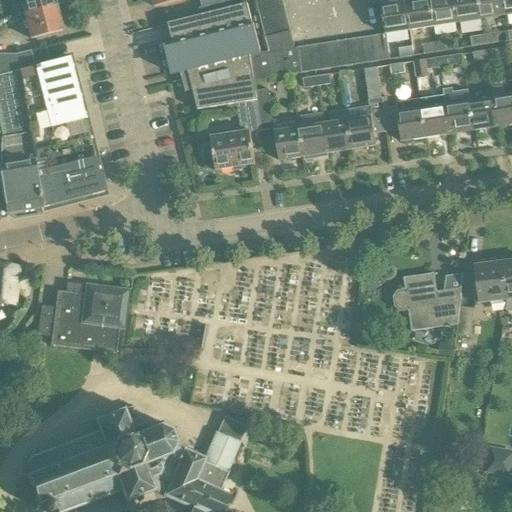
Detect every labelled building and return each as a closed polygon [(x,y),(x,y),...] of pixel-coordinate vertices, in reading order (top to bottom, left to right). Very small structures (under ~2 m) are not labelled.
[(53,0),(20,0),(24,15),(56,7),(53,0)] [(200,0),(203,8),(200,9),(200,10),(239,0),(200,0)] [(283,0),(262,0),(257,2),(260,14),(285,7),(283,0)] [(411,31),(435,27),(430,0),(404,0),(405,2),(407,2),(411,31)] [(430,0),(435,27),(459,23),(455,0),(430,0)] [(455,0),(459,23),(483,20),(479,0),(455,0)] [(479,0),(483,20),(507,16),(504,0),(479,0)] [(405,2),(382,6),(386,35),(411,31),(407,2),(405,2)] [(251,55),(262,54),(255,24),(253,24),(248,4),(169,24),(174,45),(165,46),(175,84),(183,82),(186,93),(188,93),(186,87),(192,86),(199,111),(237,105),(258,102),(256,92),(255,81),(251,55)] [(56,7),(24,15),(30,39),(62,31),(56,7)] [(288,19),(285,7),(260,14),(263,26),(288,19)] [(291,31),(288,19),(263,26),(266,38),(291,31)] [(262,54),(251,55),(255,81),(303,73),(299,48),(296,49),(291,31),(266,38),(269,52),(266,52),(267,53),(262,54)] [(498,34),(484,36),(486,46),(499,44),(498,34)] [(390,60),(386,35),(373,37),(377,62),(390,60)] [(486,46),(484,36),(471,38),(473,48),(486,46)] [(377,62),(373,37),(362,38),(365,64),(377,62)] [(362,38),(349,40),(353,66),(365,64),(362,38)] [(349,40),(336,42),(340,68),(353,66),(349,40)] [(437,43),(439,53),(452,51),(450,41),(437,43)] [(340,68),(336,42),(323,44),(327,70),(340,68)] [(439,53),(437,43),(423,45),(424,55),(439,53)] [(323,44),(311,46),(315,71),(327,70),(323,44)] [(311,46),(299,48),(303,73),(315,71),(311,46)] [(400,59),(414,57),(412,47),(399,49),(400,59)] [(500,49),(487,51),(488,61),(502,59),(500,49)] [(488,61),(487,51),(473,54),(475,63),(488,61)] [(0,125),(2,134),(13,136),(29,133),(31,148),(40,209),(103,193),(69,58),(34,67),(30,52),(15,56),(0,55),(0,125)] [(462,55),(439,59),(441,70),(464,66),(462,55)] [(441,70),(439,59),(413,63),(418,91),(432,88),(429,72),(441,70)] [(405,64),(391,66),(392,76),(406,74),(405,64)] [(511,96),(506,97),(502,75),(491,77),(494,99),(499,128),(511,125),(511,96)] [(330,76),(317,78),(318,87),(332,85),(330,76)] [(318,87),(317,78),(303,80),(305,89),(318,87)] [(468,90),(453,93),(453,89),(443,91),(445,101),(446,106),(451,135),(475,131),(470,103),(468,90)] [(269,90),(256,92),(258,102),(262,125),(274,123),(274,122),(269,90)] [(397,107),(385,109),(388,133),(401,131),(402,143),(427,139),(423,110),(422,110),(421,99),(397,103),(397,107)] [(499,128),(494,99),(470,103),(475,131),(499,128)] [(423,110),(427,139),(451,135),(446,106),(445,101),(434,103),(435,108),(423,110)] [(258,102),(237,105),(242,133),(211,138),(216,172),(256,166),(251,135),(263,133),(262,125),(258,102)] [(385,109),(371,111),(370,107),(346,111),(353,150),(376,147),(375,135),(388,133),(385,109)] [(353,150),(346,111),(330,113),(332,124),(324,125),(329,154),(353,150)] [(329,154),(324,125),(323,114),(299,118),(305,157),(329,154)] [(274,122),(274,123),(280,161),(305,157),(299,118),(274,122)] [(0,159),(0,221),(4,221),(6,217),(6,215),(40,209),(31,148),(29,133),(13,136),(2,134),(0,159)] [(511,262),(503,263),(508,300),(511,299),(511,262)] [(508,300),(503,263),(476,267),(478,282),(474,282),(477,304),(508,300)] [(20,268),(0,265),(0,304),(15,307),(20,268)] [(405,279),(407,291),(398,292),(394,298),(395,308),(401,313),(410,311),(413,332),(458,326),(462,298),(439,301),(435,275),(405,279)] [(52,329),(38,327),(37,337),(51,338),(50,347),(116,355),(119,331),(124,331),(130,291),(85,285),(84,296),(57,292),(52,329)] [(461,308),(457,335),(472,337),(475,310),(461,308)] [(441,342),(439,356),(452,357),(454,343),(441,342)] [(240,442),(217,432),(205,459),(184,449),(175,446),(176,445),(180,445),(180,442),(176,442),(172,432),(175,429),(174,428),(170,431),(161,427),(161,422),(159,422),(158,427),(148,431),(147,426),(146,427),(144,422),(145,421),(144,420),(143,421),(138,419),(138,418),(136,418),(132,409),(133,407),(132,407),(131,408),(124,411),(125,408),(123,407),(121,411),(109,416),(107,412),(105,413),(107,417),(94,422),(91,420),(90,422),(94,424),(97,433),(78,441),(77,437),(75,438),(76,441),(59,448),(57,445),(55,445),(57,449),(39,456),(37,452),(35,453),(37,457),(29,460),(28,458),(27,460),(28,461),(26,466),(24,466),(24,467),(26,468),(30,477),(28,477),(24,476),(23,478),(27,479),(38,506),(36,510),(38,511),(40,507),(46,505),(44,509),(45,511),(54,511),(56,509),(56,511),(70,511),(80,509),(81,511),(82,511),(83,511),(82,508),(100,501),(101,505),(103,504),(102,500),(120,493),(124,502),(123,506),(125,507),(126,503),(139,498),(140,502),(142,501),(141,498),(153,493),(157,494),(192,510),(190,511),(222,511),(230,495),(220,491),(228,473),(226,472),(240,442)] [(224,418),(217,432),(240,442),(246,428),(224,418)] [(511,452),(491,448),(486,471),(508,476),(511,456),(511,452)] [(464,480),(464,500),(480,500),(479,479),(464,480)]
